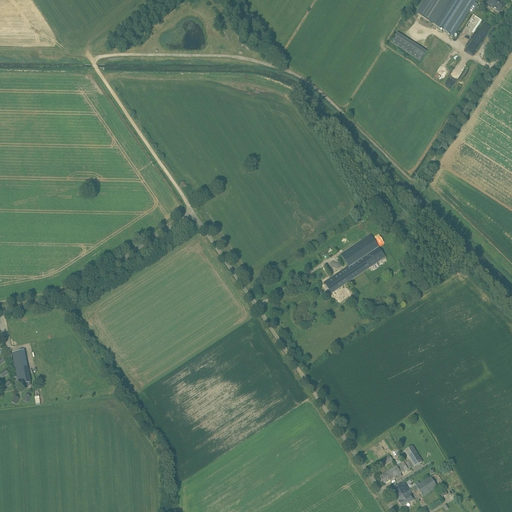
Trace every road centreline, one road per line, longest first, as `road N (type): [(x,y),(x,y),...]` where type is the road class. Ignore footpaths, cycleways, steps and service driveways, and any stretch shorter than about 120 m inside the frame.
road 1 (track): [(430,162),(413,182),(318,91),(259,61),(146,53),(92,62)]
road 2 (unclassified): [(394,511),(192,214)]
road 3 (unclassified): [(0,308),(87,282),(192,214)]
road 4 (track): [(74,511),(67,376),(51,297)]
road 5 (track): [(92,62),(190,214)]
road 6 (unclassified): [(430,162),(511,33)]
